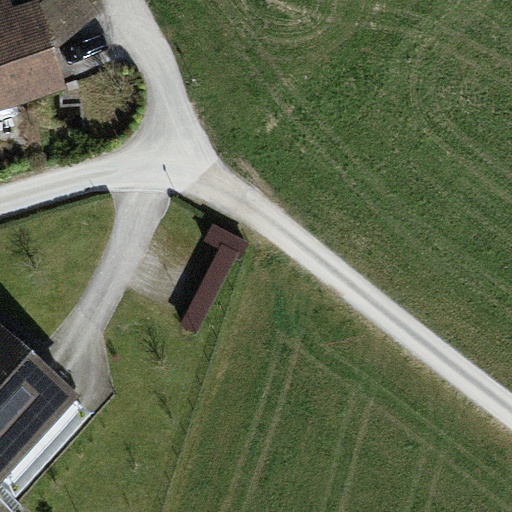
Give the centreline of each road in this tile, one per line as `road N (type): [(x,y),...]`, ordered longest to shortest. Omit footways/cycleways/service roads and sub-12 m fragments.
road 1 (track): [(511,413),(262,217),(168,164),(174,118),(165,62),(131,0)]
road 2 (residential): [(168,164),(0,200)]
